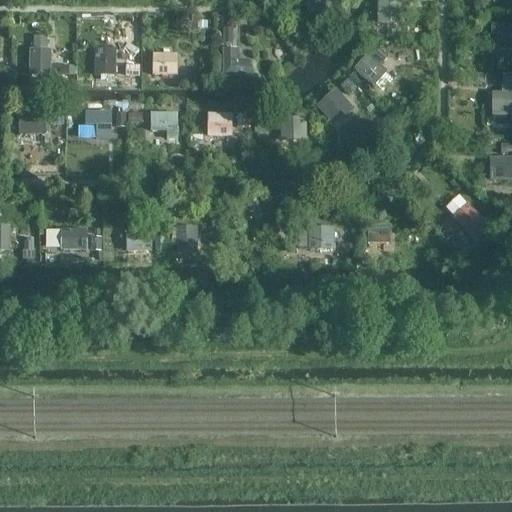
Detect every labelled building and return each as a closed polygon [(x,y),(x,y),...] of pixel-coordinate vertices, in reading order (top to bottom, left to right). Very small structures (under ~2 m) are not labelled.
[(304,0),(304,12),(334,12),(334,0),(304,0)] [(403,0),(380,0),(380,24),(402,25),(403,0)] [(245,45),(243,19),(221,21),(223,47),(245,45)] [(493,20),(494,47),(511,46),(511,21),(511,20),(493,20)] [(89,47),(89,76),(109,76),(108,46),(89,47)] [(241,47),(224,47),(224,77),(252,77),(252,58),(242,58),(241,47)] [(31,48),(32,75),(55,74),(54,48),(31,48)] [(143,65),(142,52),(127,53),(127,65),(143,65)] [(181,53),(154,54),(154,76),(181,75),(181,53)] [(197,75),(199,61),(186,59),(183,72),(197,75)] [(367,62),(351,80),(371,96),(386,78),(367,62)] [(496,126),(511,125),(511,89),(496,90),(496,126)] [(320,108),(336,125),(356,108),(340,90),(320,108)] [(114,139),(115,111),(89,110),(88,138),(114,139)] [(144,111),(144,132),(172,131),(172,110),(144,111)] [(21,112),(20,143),(38,143),(39,112),(21,112)] [(235,135),(236,113),(211,113),(210,134),(235,135)] [(277,121),(277,145),(302,145),(302,121),(277,121)] [(511,155),(511,142),(492,143),(492,156),(511,155)] [(511,157),(489,158),(490,174),(511,173),(511,157)] [(0,249),(13,249),(13,224),(0,224),(0,249)] [(55,226),(54,248),(87,250),(88,227),(55,226)] [(337,248),(337,226),(307,226),(307,248),(337,248)] [(364,227),(364,247),(388,246),(387,226),(364,227)] [(91,249),(105,249),(105,227),(91,227),(91,249)] [(183,229),(182,251),(206,252),(206,230),(183,229)] [(130,232),(130,238),(155,240),(154,251),(161,252),(162,234),(130,232)] [(153,240),(129,241),(130,252),(154,251),(153,240)]
